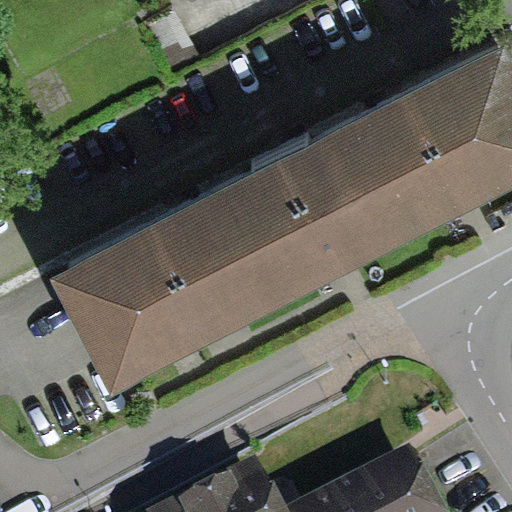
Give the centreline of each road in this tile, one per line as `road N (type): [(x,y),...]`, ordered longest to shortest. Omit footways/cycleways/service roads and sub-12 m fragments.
road 1 (residential): [(0,466),(11,482),(72,488),(437,302)]
road 2 (residential): [(437,302),(511,422)]
